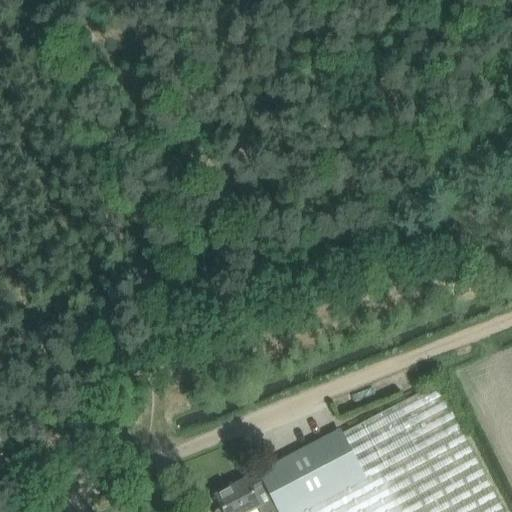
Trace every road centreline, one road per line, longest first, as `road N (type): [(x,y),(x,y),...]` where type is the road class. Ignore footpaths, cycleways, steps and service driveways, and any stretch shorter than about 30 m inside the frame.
road 1 (track): [(132,469),(511,316)]
road 2 (track): [(170,343),(11,0)]
